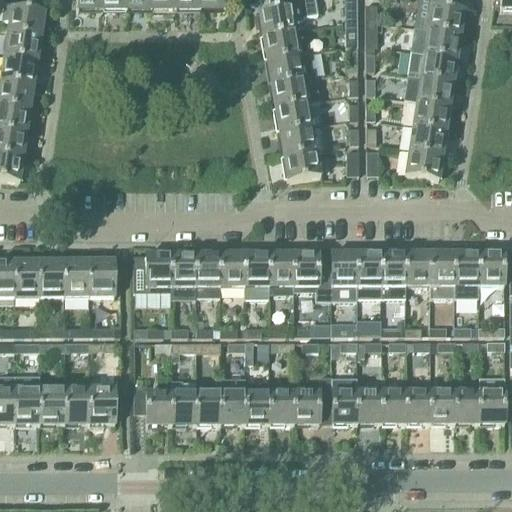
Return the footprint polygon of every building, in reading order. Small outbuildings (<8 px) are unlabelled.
[(0,0),(0,12),(4,13),(2,27),(0,26),(0,36),(6,37),(36,42),(38,27),(42,28),(44,17),(32,15),(34,0),(0,0)] [(101,0),(75,0),(76,16),(87,16),(87,12),(102,11),(101,0)] [(101,0),(102,11),(126,11),(126,0),(101,0)] [(126,0),(126,11),(150,11),(150,0),(126,0)] [(150,0),(150,11),(174,11),(174,0),(150,0)] [(199,11),(199,0),(174,0),(174,11),(199,11)] [(199,0),(199,11),(223,11),(223,15),(224,15),(224,0),(199,0)] [(265,40),(303,34),(301,22),(317,20),(313,0),(266,0),(267,15),(261,16),(263,27),(265,40)] [(356,35),(356,11),(356,0),(344,0),(345,35),(346,35),(356,35)] [(418,0),(413,33),(456,40),(458,26),(462,26),(464,15),(442,12),(443,0),(418,0)] [(511,0),(499,0),(499,14),(511,14),(511,10),(511,9),(511,0)] [(376,10),(364,11),(365,31),(365,35),(375,35),(376,35),(376,31),(376,10)] [(413,33),(409,57),(411,58),(452,64),(456,40),(413,33)] [(269,65),(307,58),(303,34),(265,40),(269,65)] [(356,35),(346,35),(346,52),(357,52),(356,35)] [(375,52),(375,35),(365,35),(365,52),(375,52)] [(3,62),(32,67),(36,42),(6,37),(3,62)] [(307,58),(269,65),(274,89),(315,81),(310,58),(307,58)] [(448,88),(452,64),(411,58),(407,81),(419,83),(448,88)] [(357,77),(357,61),(349,61),(349,77),(357,77)] [(373,77),(373,61),(365,61),(365,77),(373,77)] [(0,79),(0,86),(29,91),(32,67),(3,62),(0,79)] [(278,113),(307,108),(319,106),(315,81),(274,89),(278,113)] [(445,112),(448,88),(419,83),(407,81),(403,105),(415,107),(445,112)] [(0,111),(25,115),(29,91),(0,86),(0,111)] [(357,102),(357,86),(349,86),(349,102),(357,102)] [(373,101),(373,86),(365,86),(365,102),(373,101)] [(412,131),(441,136),(445,112),(415,107),(412,131)] [(282,137),(311,132),(307,108),(278,113),(282,137)] [(357,126),(357,110),(349,110),(349,126),(357,126)] [(373,125),(373,110),(365,110),(365,125),(373,125)] [(0,136),(21,139),(25,115),(0,111),(0,136)] [(408,156),(437,161),(441,136),(412,131),(408,156)] [(286,160),(315,155),(311,132),(282,137),(286,160)] [(358,150),(357,135),(349,135),(349,151),(358,150)] [(374,150),(374,135),(365,135),(366,150),(374,150)] [(0,160),(18,163),(21,139),(0,136),(0,160)] [(315,155),(286,160),(290,185),(286,186),(286,187),(320,181),(315,155)] [(437,161),(408,156),(404,181),(438,186),(438,185),(433,184),(437,161)] [(346,181),(358,181),(358,157),(346,157),(346,181)] [(366,181),(378,181),(377,157),(366,157),(366,181)] [(18,163),(0,160),(0,185),(19,189),(19,187),(14,187),(18,163)] [(330,308),(330,292),(330,260),(317,260),(317,258),(306,259),(306,263),(292,263),(292,298),(315,298),(315,308),(330,308)] [(342,258),(330,258),(330,260),(330,292),(331,308),(355,308),(355,305),(355,292),(355,262),(342,263),(342,258)] [(503,292),(503,258),(501,258),(501,262),(477,262),(477,292),(478,292),(503,292)] [(171,299),(171,293),(170,263),(146,263),(146,259),(145,259),(145,271),(132,271),(133,299),(171,299)] [(380,262),(355,262),(355,292),(355,305),(380,305),(380,262)] [(404,262),(380,262),(380,305),(405,305),(405,292),(404,292),(404,262)] [(428,292),(429,262),(404,262),(404,292),(405,292),(428,292)] [(453,304),(453,262),(429,262),(428,292),(430,292),(430,304),(453,304)] [(453,262),(453,304),(478,303),(478,292),(477,292),(477,262),(453,262)] [(170,263),(171,293),(171,299),(171,303),(194,303),(194,263),(170,263)] [(219,303),(219,293),(219,263),(194,263),(194,303),(219,303)] [(243,293),(243,263),(219,263),(219,293),(243,293)] [(243,263),(243,293),(244,293),(244,304),(268,304),(268,301),(268,300),(268,263),(243,263)] [(292,301),(292,298),(292,263),(268,263),(268,300),(268,301),(292,301)] [(88,271),(88,303),(113,303),(113,266),(101,267),(102,271),(88,271)] [(0,271),(0,303),(13,304),(13,272),(0,271)] [(38,304),(38,271),(13,272),(13,304),(38,304)] [(63,303),(63,271),(38,271),(38,304),(63,303)] [(88,303),(88,271),(63,271),(63,303),(88,303)] [(0,332),(0,342),(13,342),(13,333),(0,332)] [(38,342),(38,333),(13,333),(13,342),(38,342)] [(63,342),(63,333),(38,333),(38,342),(63,342)] [(88,342),(88,333),(63,333),(63,342),(88,342)] [(98,333),(88,333),(88,342),(88,343),(98,343),(113,343),(113,333),(98,333)] [(477,333),(477,342),(503,342),(503,333),(477,333)] [(163,343),(163,334),(146,334),(146,343),(163,343)] [(187,343),(187,334),(170,334),(170,343),(187,343)] [(212,343),(212,334),(196,334),(196,343),(212,343)] [(237,343),(237,334),(220,334),(220,343),(237,343)] [(261,343),(261,334),(244,334),(244,343),(261,343)] [(286,343),(286,334),(269,334),(269,343),(286,343)] [(310,343),(310,334),(293,334),(293,343),(310,343)] [(347,343),(347,334),(330,334),(330,343),(347,343)] [(373,343),(373,334),(356,334),(356,343),(373,343)] [(397,343),(397,334),(381,334),(381,343),(397,343)] [(421,343),(421,334),(404,334),(404,343),(421,343)] [(446,343),(446,334),(429,334),(429,343),(446,343)] [(471,343),(471,334),(454,334),(454,343),(471,343)] [(0,347),(0,357),(14,357),(13,348),(0,347)] [(38,357),(38,348),(13,348),(14,357),(38,357)] [(63,357),(63,348),(38,348),(38,357),(63,357)] [(88,357),(88,348),(63,348),(63,357),(88,357)] [(98,348),(88,348),(88,357),(98,357),(114,357),(113,348),(98,348)] [(154,358),(171,357),(171,349),(154,349),(154,358)] [(195,358),(195,349),(179,349),(179,357),(195,358)] [(219,358),(219,349),(203,349),(203,357),(219,358)] [(244,357),(244,349),(228,349),(227,357),(244,357)] [(269,358),(269,349),(253,349),(252,357),(269,358)] [(293,358),(294,349),(277,349),(277,357),(293,358)] [(318,358),(318,349),(302,349),(302,357),(318,358)] [(355,357),(356,349),(339,349),(339,357),(355,357)] [(382,358),(382,349),(365,349),(365,357),(382,358)] [(406,358),(406,349),(389,349),(389,357),(406,358)] [(430,358),(430,349),(414,349),(414,357),(430,358)] [(453,358),(454,349),(437,349),(437,357),(453,358)] [(479,358),(479,349),(462,349),(462,357),(479,358)] [(14,383),(0,382),(0,427),(14,427),(14,383)] [(38,383),(14,383),(14,427),(39,427),(39,394),(38,383)] [(292,397),(293,426),(307,426),(307,430),(318,430),(318,427),(331,427),(331,383),(318,383),(318,397),(292,397)] [(331,383),(331,427),(331,430),(332,430),(332,426),(356,426),(356,396),(356,383),(331,383)] [(478,395),(478,396),(478,425),(492,425),(492,430),(503,430),(503,383),(478,384),(478,395)] [(243,385),(219,385),(219,397),(220,426),(243,426),(243,389),(243,385)] [(181,387),(171,387),(171,397),(171,426),(196,426),(195,397),(195,388),(181,388),(181,387)] [(205,388),(195,388),(195,397),(196,426),(220,426),(219,397),(205,397),(205,388)] [(269,389),(243,389),(243,426),(269,426),(269,397),(269,389)] [(146,420),(146,431),(147,431),(147,427),(171,426),(171,397),(145,397),(145,392),(133,392),(133,420),(146,420)] [(88,394),(88,427),(88,433),(102,433),(102,431),(114,431),(113,393),(88,394)] [(64,427),(63,394),(39,394),(39,427),(64,427)] [(88,427),(88,394),(63,394),(64,427),(88,427)] [(380,396),(356,396),(356,426),(380,426),(380,396)] [(380,396),(380,426),(404,426),(404,396),(380,396)] [(404,396),(404,426),(429,425),(428,396),(404,396)] [(454,425),(454,396),(428,396),(429,425),(454,425)] [(454,396),(454,425),(478,425),(478,396),(454,396)] [(269,397),(269,426),(293,426),(292,397),(269,397)]
